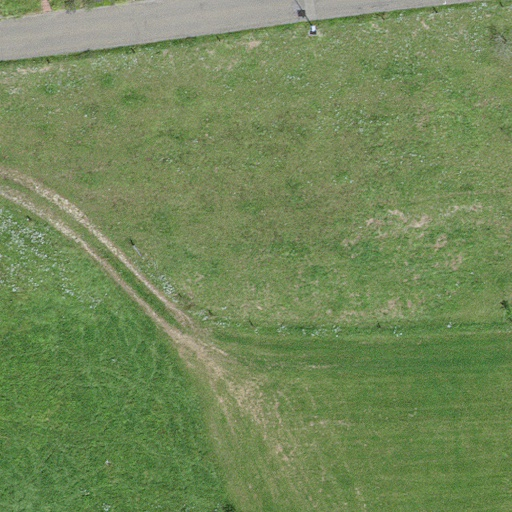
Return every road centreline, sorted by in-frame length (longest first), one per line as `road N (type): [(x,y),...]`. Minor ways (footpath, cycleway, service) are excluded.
road 1 (tertiary): [(0,40),(368,0)]
road 2 (track): [(0,185),(110,246),(181,327)]
